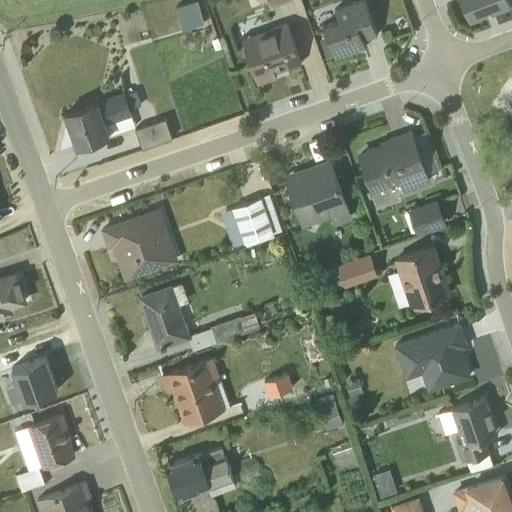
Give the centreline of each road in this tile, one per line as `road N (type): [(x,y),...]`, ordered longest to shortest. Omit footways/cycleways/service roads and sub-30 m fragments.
road 1 (residential): [(44,207),(442,67)]
road 2 (residential): [(153,511),(44,207)]
road 3 (residential): [(442,67),(494,221),(492,264),(511,330)]
road 4 (residential): [(44,207),(0,88)]
